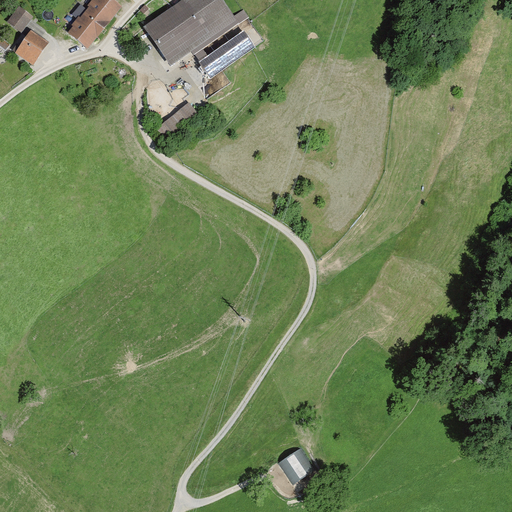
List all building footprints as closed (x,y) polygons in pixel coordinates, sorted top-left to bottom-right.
[(121,6),(113,0),(94,0),(69,32),(89,47),(121,6)] [(186,0),(146,27),(174,68),(239,25),(222,0),(186,0)] [(20,6),(7,22),(20,32),(32,16),(20,6)] [(32,30),(16,52),(32,64),(48,42),(32,30)] [(248,33),(204,64),(214,80),(259,49),(248,33)] [(0,55),(2,57),(10,46),(0,39),(0,55)] [(190,103),(158,129),(168,141),(199,115),(190,103)] [(293,485),(316,470),(302,448),(279,463),(293,485)]
